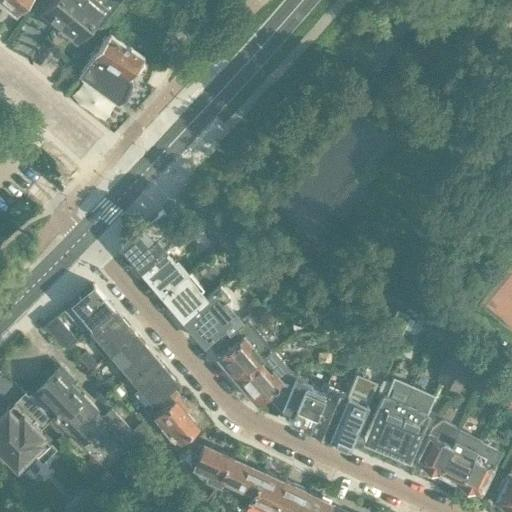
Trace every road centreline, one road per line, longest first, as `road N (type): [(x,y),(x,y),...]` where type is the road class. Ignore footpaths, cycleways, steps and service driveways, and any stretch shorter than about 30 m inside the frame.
road 1 (residential): [(84,234),(241,418),(446,511)]
road 2 (tertiary): [(124,192),(301,0)]
road 3 (residential): [(0,69),(106,165)]
